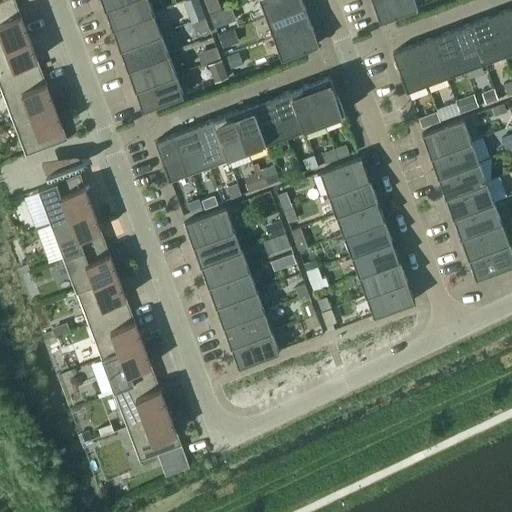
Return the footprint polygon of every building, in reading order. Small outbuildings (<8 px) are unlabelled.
[(0,0),(0,15),(19,8),(15,0),(0,0)] [(153,11),(148,0),(120,0),(105,6),(112,26),(153,11)] [(189,13),(203,8),(199,0),(185,0),(184,0),(189,13)] [(205,0),(209,12),(221,7),(218,0),(205,0)] [(260,0),(266,16),(303,2),(302,0),(260,0)] [(417,6),(415,0),(372,0),(380,20),(417,6)] [(311,22),(303,2),(266,16),(274,36),(311,22)] [(0,15),(0,52),(31,41),(19,8),(0,15)] [(210,13),(215,26),(228,21),(223,8),(210,13)] [(511,16),(509,8),(490,15),(504,53),(511,49),(511,16)] [(112,26),(120,47),(161,32),(153,11),(112,26)] [(490,15),(470,23),(484,60),(504,53),(490,15)] [(210,28),(205,16),(195,20),(199,32),(210,28)] [(319,43),(311,22),(274,36),(281,57),(319,43)] [(465,67),(484,60),(470,23),(451,30),(465,67)] [(219,34),(224,46),(232,43),(227,30),(219,34)] [(451,30),(432,37),(446,74),(465,67),(451,30)] [(168,52),(161,32),(120,47),(127,67),(168,52)] [(432,37),(413,44),(427,81),(446,74),(432,37)] [(43,73),(31,41),(0,52),(0,84),(2,89),(43,73)] [(407,89),(427,81),(413,44),(393,52),(407,89)] [(203,50),(207,61),(220,56),(216,45),(203,50)] [(227,55),(231,68),(243,63),(238,51),(227,55)] [(127,67),(135,87),(176,72),(168,52),(127,67)] [(221,59),(208,64),(214,82),(228,77),(221,59)] [(184,93),(176,72),(135,87),(143,108),(184,93)] [(2,89),(14,122),(55,106),(43,73),(2,89)] [(330,75),(310,82),(324,120),(344,112),(330,75)] [(291,89),(305,127),(324,120),(310,82),(291,89)] [(486,103),(498,98),(494,88),(482,92),(486,103)] [(291,89),(271,96),(285,134),(305,127),(291,89)] [(465,97),(469,108),(478,105),(473,94),(465,97)] [(252,104),(266,141),(285,134),(271,96),(252,104)] [(504,102),(491,107),(494,115),(507,111),(504,102)] [(233,111),(247,148),(266,141),(252,104),(233,111)] [(67,137),(55,106),(14,122),(26,154),(68,139),(67,137)] [(419,116),(422,126),(440,120),(437,110),(419,116)] [(214,118),(228,155),(247,148),(233,111),(214,118)] [(194,125),(208,163),(228,155),(214,118),(194,125)] [(422,133),(430,154),(471,139),(463,118),(422,133)] [(175,132),(189,170),(208,163),(194,125),(175,132)] [(169,177),(170,177),(189,170),(175,132),(155,140),(169,177)] [(511,132),(501,136),(505,148),(511,145),(511,132)] [(430,154),(437,174),(478,159),(471,139),(430,154)] [(346,143),(334,148),(338,158),(349,154),(346,143)] [(334,148),(322,152),(326,162),(338,158),(334,148)] [(303,157),(307,169),(319,165),(314,153),(303,157)] [(320,171),(328,192),(369,176),(361,156),(320,171)] [(437,174),(445,194),(486,179),(478,159),(437,174)] [(274,165),(262,169),(268,184),(280,179),(274,165)] [(262,169),(256,172),(261,186),(268,184),(262,169)] [(39,188),(51,222),(92,207),(81,175),(81,174),(80,172),(39,188)] [(376,197),(369,176),(328,192),(335,212),(376,197)] [(445,194),(453,215),(493,200),(486,179),(445,194)] [(231,197),(241,193),(237,182),(227,186),(231,197)] [(278,194),(282,205),(291,202),(286,191),(278,194)] [(205,207),(218,203),(215,194),(202,199),(205,207)] [(191,213),(203,208),(199,197),(187,201),(191,213)] [(335,212),(343,232),(384,217),(376,197),(335,212)] [(501,220),(493,200),(453,215),(460,235),(501,220)] [(185,221),(193,242),(233,227),(226,206),(185,221)] [(284,210),(289,222),(298,219),(293,206),(284,210)] [(51,222),(64,256),(105,240),(92,207),(51,222)] [(243,217),(231,222),(233,227),(245,223),(243,217)] [(391,238),(384,217),(343,232),(351,253),(391,238)] [(285,231),(281,218),(272,222),(277,234),(285,231)] [(460,235),(468,256),(509,240),(501,220),(460,235)] [(193,242),(200,262),(241,247),(233,227),(193,242)] [(290,244),(286,232),(274,236),(278,248),(290,244)] [(294,235),(299,249),(308,246),(302,232),(294,235)] [(399,258),(391,238),(351,253),(358,273),(399,258)] [(64,256),(77,290),(118,274),(105,240),(64,256)] [(511,262),(511,249),(509,240),(468,256),(475,276),(511,262)] [(200,262),(208,283),(249,268),(241,247),(200,262)] [(293,253),(284,256),(287,264),(296,261),(293,253)] [(306,269),(318,265),(316,258),(304,262),(306,269)] [(407,278),(399,258),(358,273),(366,294),(407,278)] [(28,263),(17,267),(20,274),(31,269),(28,263)] [(256,288),(249,268),(208,283),(215,303),(256,288)] [(77,290),(89,324),(130,308),(118,274),(77,290)] [(314,289),(328,284),(325,276),(311,282),(314,289)] [(414,299),(407,278),(366,294),(373,314),(414,299)] [(308,292),(305,283),(296,286),(299,295),(308,292)] [(215,303),(223,324),(264,308),(256,288),(215,303)] [(326,296),(318,300),(321,309),(330,305),(326,296)] [(302,307),(306,316),(315,312),(312,303),(302,307)] [(322,311),(329,330),(335,328),(333,322),(336,321),(331,307),(322,311)] [(89,324),(102,357),(143,342),(130,308),(89,324)] [(223,324),(230,344),(271,329),(264,308),(223,324)] [(316,313),(304,317),(308,328),(320,324),(316,313)] [(279,350),(271,329),(230,344),(238,365),(279,350)] [(52,330),(43,334),(44,339),(54,335),(52,330)] [(156,376),(143,342),(102,357),(114,391),(156,376)] [(114,391),(127,425),(168,410),(156,376),(114,391)] [(176,431),(168,410),(127,425),(140,459),(181,444),(177,431),(176,431)] [(92,437),(89,430),(82,432),(85,440),(92,437)]
